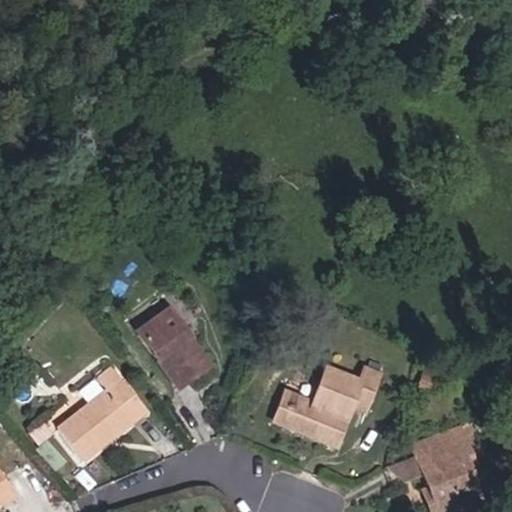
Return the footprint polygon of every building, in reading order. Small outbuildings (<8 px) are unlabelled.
[(208,367),(167,311),(136,333),(176,389),(208,367)] [(0,373),(15,358),(6,350),(0,356),(0,373)] [(143,413),(109,370),(96,379),(106,391),(57,430),(81,462),(143,413)] [(379,376),(363,370),(358,383),(325,370),(311,405),(291,397),(280,426),(326,445),(337,419),(343,422),(349,407),(365,413),(379,376)] [(432,392),(437,377),(422,371),(416,385),(432,392)] [(280,426),(291,397),(284,394),(272,422),(280,426)] [(333,447),(343,422),(337,419),(326,445),(333,447)] [(36,446),(50,433),(40,421),(26,433),(36,446)] [(416,459),(465,441),(460,428),(411,447),(416,459)] [(65,462),(45,440),(34,451),(53,472),(65,462)] [(456,511),(481,503),(464,457),(470,455),(465,441),(416,459),(421,474),(427,490),(422,492),(429,511),(456,511)] [(421,474),(416,459),(389,469),(403,481),(421,474)] [(0,503),(12,497),(0,475),(0,503)]
